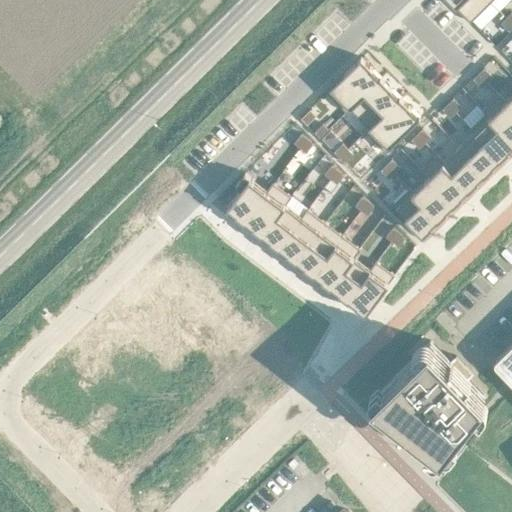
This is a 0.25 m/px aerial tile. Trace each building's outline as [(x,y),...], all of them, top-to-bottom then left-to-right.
[(454,0),(468,14),(470,12),(478,20),(497,2),(494,0),(454,0)] [(511,6),(509,4),(503,9),(511,18),(511,17),(511,6)] [(503,9),(498,15),(506,23),(511,18),(503,9)] [(358,49),(323,83),(343,103),(378,69),(378,68),(377,69),(369,61),(370,61),(358,49)] [(481,60),(476,65),(484,74),(490,68),(481,60)] [(476,65),(470,71),(478,79),(484,74),(476,65)] [(378,69),(343,103),(344,104),(347,101),(365,119),(362,122),(363,123),(398,89),(397,88),(396,89),(389,81),(390,80),(378,69)] [(496,85),(495,85),(511,102),(511,82),(503,92),(496,85)] [(511,102),(495,85),(480,101),(511,133),(511,102)] [(398,89),(363,123),(383,143),(418,109),(417,108),(416,109),(408,101),(409,100),(398,89)] [(451,90),(445,96),(453,104),(459,99),(451,90)] [(445,96),(439,101),(448,110),(453,104),(445,96)] [(483,105),(468,119),(498,150),(506,141),(505,140),(511,134),(511,133),(480,101),(479,101),(483,105)] [(320,115),(312,124),(317,129),(326,121),(320,115)] [(471,123),(456,138),(482,165),(491,157),(490,156),(496,149),(497,150),(498,150),(468,119),(467,120),(471,123)] [(420,121),(414,126),(422,134),(428,129),(420,121)] [(298,125),(291,134),(297,139),(305,130),(298,125)] [(414,126),(409,131),(417,140),(422,134),(414,126)] [(305,130),(297,139),(304,144),(311,135),(305,130)] [(340,135),(331,143),(337,149),(345,141),(340,135)] [(434,145),(434,146),(467,180),(475,172),(475,171),(481,165),(482,166),(482,165),(456,138),(441,152),(434,145)] [(345,141),(337,149),(342,154),(351,146),(345,141)] [(434,146),(418,161),(451,195),(460,187),(459,186),(465,180),(466,181),(467,180),(434,146)] [(389,151),(384,156),(392,165),(397,159),(389,151)] [(384,156),(378,162),(386,170),(392,165),(384,156)] [(329,157),(322,166),(328,171),(335,161),(329,157)] [(335,161),(328,171),(334,175),(341,166),(335,161)] [(407,179),(406,179),(436,210),(445,202),(444,201),(450,195),(451,196),(451,195),(418,161),(417,162),(424,169),(410,182),(407,179)] [(238,180),(224,199),(225,200),(226,198),(233,204),(232,205),(242,212),(271,174),(270,174),(264,181),(243,164),(233,177),(234,178),(235,178),(238,180)] [(271,174),(242,212),(243,213),(244,212),(250,217),(250,218),(259,225),(288,187),(271,174)] [(390,195),(420,226),(429,217),(428,216),(435,210),(435,211),(436,210),(406,179),(390,195)] [(288,187),(259,225),(260,226),(261,225),(268,230),(267,231),(276,238),(305,200),(299,207),(283,195),(289,188),(288,187)] [(359,188),(352,197),(359,202),(366,193),(359,188)] [(366,193),(359,202),(365,207),(372,197),(366,193)] [(305,200),(276,238),(277,239),(278,238),(285,243),(284,244),(293,251),(322,213),(305,200)] [(322,213),(293,251),(294,252),(295,251),(302,256),(301,257),(311,265),(340,227),(322,213)] [(390,219),(383,228),(389,233),(396,224),(390,219)] [(396,224),(389,233),(395,238),(402,228),(396,224)] [(340,227),(311,265),(312,264),(319,269),(318,270),(328,278),(357,240),(340,227)] [(357,240),(328,278),(329,277),(336,282),(335,283),(345,291),(374,253),(373,252),(367,260),(352,248),(357,240)] [(374,253),(345,291),(346,291),(347,290),(353,295),(353,296),(363,304),(386,274),(392,266),(374,253)] [(140,277),(55,360),(80,385),(100,365),(126,392),(72,445),(132,506),(232,408),(233,407),(234,405),(235,404),(236,402),(236,400),(237,398),(237,396),(237,395),(236,393),(236,391),(235,389),(234,388),(233,386),(157,295),(140,277)] [(511,332),(493,350),(492,352),(492,354),(492,356),(493,357),(511,376),(511,332)] [(448,353),(428,333),(370,389),(373,390),(402,414),(440,443),(482,389),(461,367),(466,361),(459,354),(453,348),(448,353)] [(355,511),(348,504),(347,503),(346,502),(345,502),(343,501),(342,501),(341,501),(340,502),(338,502),(337,503),(336,504),(327,511),(355,511)]
